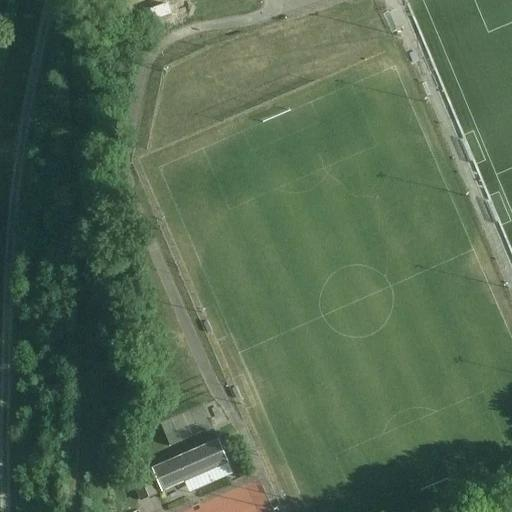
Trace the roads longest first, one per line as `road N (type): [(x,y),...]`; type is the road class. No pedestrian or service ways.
road 1 (track): [(5,511),(15,182),(49,0)]
road 2 (track): [(73,0),(74,511)]
